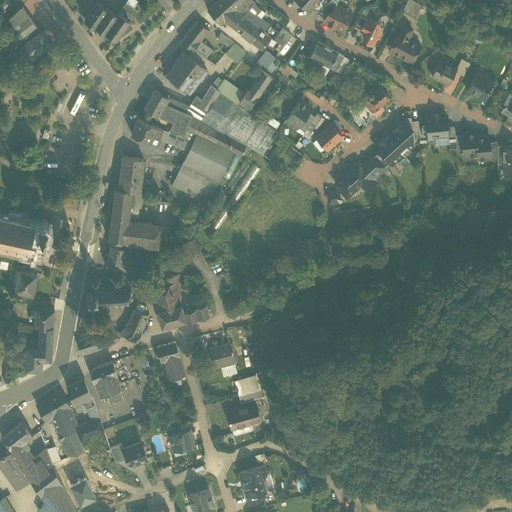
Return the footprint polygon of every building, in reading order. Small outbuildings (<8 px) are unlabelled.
[(106,7),(97,0),(84,19),(116,42),(132,20),(128,18),(119,11),(117,13),(107,6),(106,7)] [(228,0),(217,0),(208,9),(219,21),(223,18),(235,7),(228,0)] [(254,1),(253,0),(228,0),(235,7),(240,11),(246,6),(247,7),(248,6),(254,1)] [(299,0),(309,9),(312,6),(317,0),(299,0)] [(327,0),(317,0),(312,6),(319,12),(320,10),(328,1),(327,0)] [(335,0),(328,0),(328,1),(320,10),(326,15),(328,10),(331,12),(335,3),(336,3),(337,1),(335,0)] [(421,4),(414,0),(407,0),(402,10),(415,17),(421,4)] [(134,6),(126,1),(119,11),(128,18),(132,13),(135,9),(136,8),(134,6)] [(259,7),(254,1),(248,6),(248,7),(254,12),(259,7)] [(367,15),(369,17),(379,5),(376,2),(362,7),(360,12),(366,15),(367,15)] [(40,29),(22,3),(9,16),(13,22),(6,27),(19,45),(40,29)] [(336,3),(335,3),(331,12),(328,10),(326,15),(324,19),(326,21),(342,29),(345,23),(346,24),(349,18),(348,17),(349,17),(346,9),(336,3)] [(240,11),(235,7),(223,18),(241,31),(250,19),(243,14),(240,11)] [(248,7),(243,14),(250,19),(263,29),(268,23),(260,16),(254,12),(248,7)] [(259,7),(254,12),(260,16),(263,12),(259,7)] [(366,23),(369,17),(367,15),(366,15),(360,12),(353,25),(360,28),(363,21),(366,23)] [(381,32),(377,21),(369,17),(366,23),(363,21),(360,28),(359,29),(362,30),(365,40),(372,43),(376,37),(379,36),(381,32)] [(208,28),(196,19),(180,39),(191,48),(192,48),(192,49),(201,38),(208,28)] [(250,19),(241,31),(261,47),(270,35),(263,29),(250,19)] [(402,24),(398,32),(397,31),(388,49),(411,61),(420,43),(408,37),(412,30),(402,24)] [(291,33),(282,26),(273,37),(283,45),(291,33)] [(19,45),(16,47),(24,59),(42,47),(50,41),(41,29),(19,45)] [(229,37),(220,30),(216,35),(225,42),(229,37)] [(234,41),(229,37),(225,42),(230,46),(234,41)] [(201,38),(192,49),(205,56),(212,47),(201,38)] [(50,41),(42,47),(45,52),(55,45),(51,40),(50,41)] [(337,51),(318,40),(310,55),(329,65),(337,51)] [(245,50),(234,41),(230,46),(225,51),(237,60),(245,50)] [(205,56),(192,49),(192,48),(191,48),(188,52),(206,66),(209,69),(210,69),(216,63),(205,56)] [(274,56),(266,48),(257,59),(263,64),(266,66),(274,56)] [(188,52),(184,49),(165,74),(191,94),(209,69),(206,66),(188,52)] [(307,53),(301,49),(296,58),(302,62),(307,53)] [(337,51),(329,65),(335,69),(343,54),(337,51)] [(274,56),(266,66),(271,70),(279,59),(274,56)] [(470,62),(461,57),(456,67),(455,70),(463,74),(470,62)] [(456,67),(439,58),(431,74),(448,83),(455,70),(456,67)] [(263,64),(257,59),(254,63),(260,67),(263,64)] [(285,62),(280,70),(287,74),(292,66),(285,62)] [(262,68),(248,88),(247,87),(244,91),(239,98),(248,104),(250,105),(257,94),(258,95),(271,75),(262,68)] [(282,72),(279,77),(287,83),(290,78),(282,72)] [(476,72),(466,89),(472,93),(473,91),(483,97),(486,93),(492,82),(492,81),(476,72)] [(236,86),(224,77),(216,87),(219,89),(229,96),(236,86)] [(499,84),(493,80),(492,81),(492,82),(486,93),(492,97),(499,84)] [(211,83),(202,98),(195,94),(192,99),(207,108),(219,89),(216,87),(211,83)] [(390,97),(379,85),(371,93),(372,93),(381,104),(390,97)] [(244,91),(236,86),(229,96),(237,102),(239,98),(244,91)] [(192,113),(165,101),(168,96),(154,88),(144,106),(158,113),(172,120),(169,127),(170,127),(184,133),(186,127),(192,113)] [(229,96),(219,89),(207,108),(200,118),(215,128),(215,127),(221,130),(246,143),(261,152),(277,130),(252,112),(251,111),(246,108),(237,102),(229,96)] [(381,104),(372,93),(363,101),(372,111),(381,104)] [(248,104),(239,98),(237,102),(246,108),(248,104)] [(299,98),(286,117),(298,125),(308,110),(311,106),(299,98)] [(363,101),(361,99),(352,107),(363,119),(361,122),(364,126),(375,115),(372,111),(363,101)] [(384,108),(381,104),(372,111),(375,115),(384,108)] [(511,108),(508,107),(508,106),(507,106),(503,107),(501,111),(511,117),(511,108)] [(308,110),(298,125),(304,129),(306,126),(314,115),(308,110)] [(265,111),(261,117),(278,128),(282,123),(265,111)] [(314,115),(306,126),(311,130),(321,115),(317,111),(314,115)] [(215,128),(200,118),(192,113),(186,127),(196,132),(210,139),(215,128)] [(447,114),(439,114),(439,113),(432,114),(432,115),(425,116),(426,126),(426,137),(427,137),(448,135),(449,135),(448,126),(447,114)] [(418,119),(411,120),(411,116),(406,116),(405,117),(412,125),(412,132),(418,132),(419,131),(418,127),(419,127),(418,119)] [(404,117),(394,126),(393,126),(390,129),(389,130),(404,154),(410,149),(408,147),(413,143),(412,132),(412,125),(405,117),(404,117)] [(162,128),(138,118),(131,133),(150,140),(152,134),(158,137),(162,128)] [(342,135),(330,122),(315,135),(327,148),(342,135)] [(419,127),(418,127),(419,131),(418,132),(419,141),(427,140),(427,137),(426,137),(426,126),(419,127)] [(45,127),(42,136),(49,138),(52,129),(45,127)] [(186,127),(184,133),(170,127),(168,130),(164,139),(188,149),(196,132),(186,127)] [(221,130),(215,127),(215,128),(210,139),(215,142),(221,130)] [(168,130),(162,128),(158,137),(164,139),(168,130)] [(246,143),(221,130),(215,142),(233,150),(240,154),(246,143)] [(404,154),(389,130),(388,131),(384,134),(385,134),(374,143),(378,148),(390,162),(391,162),(397,157),(398,159),(404,154)] [(471,132),(461,132),(461,133),(463,151),(463,155),(476,154),(477,154),(475,134),(475,130),(471,130),(471,132)] [(210,139),(196,132),(188,149),(186,154),(171,183),(186,191),(188,187),(196,191),(197,189),(201,180),(215,186),(233,150),(215,142),(210,139)] [(461,133),(455,133),(456,141),(457,151),(463,151),(461,133)] [(489,135),(479,135),(479,134),(475,134),(477,154),(476,154),(477,158),(490,157),(489,141),(489,135)] [(288,142),(281,137),(267,156),(274,161),(278,155),(286,145),(288,142)] [(506,144),(497,144),(497,158),(497,161),(497,163),(503,163),(503,145),(506,145),(506,144)] [(286,145),(278,155),(293,165),(300,155),(286,145)] [(511,145),(506,145),(503,145),(503,163),(503,173),(511,173),(511,145)] [(390,162),(378,148),(374,153),(385,166),(390,162)] [(385,166),(374,153),(363,162),(375,175),(385,166)] [(144,158),(122,155),(122,156),(119,188),(132,190),(140,191),(143,159),(144,159),(144,158)] [(260,168),(245,158),(203,220),(217,230),(260,168)] [(375,181),(358,161),(343,174),(340,173),(335,178),(336,181),(335,181),(346,195),(361,182),(367,189),(375,181)] [(381,170),(375,175),(382,184),(388,178),(381,170)] [(215,186),(201,180),(197,189),(210,196),(211,196),(215,186)] [(119,188),(115,188),(109,238),(125,240),(128,219),(128,215),(130,199),(132,190),(119,188)] [(140,191),(132,190),(130,199),(140,200),(195,206),(195,200),(141,194),(141,191),(140,191)] [(334,190),(327,190),(329,202),(339,200),(341,198),(334,190)] [(140,200),(130,199),(128,215),(138,217),(140,200)] [(18,216),(16,213),(12,212),(8,214),(7,216),(0,214),(0,244),(0,245),(0,246),(0,247),(1,247),(2,245),(10,247),(10,250),(11,250),(11,248),(20,250),(19,252),(21,252),(21,250),(31,252),(33,255),(37,256),(40,254),(41,247),(42,248),(43,247),(45,247),(45,246),(43,246),(46,234),(48,235),(48,233),(46,233),(46,232),(45,232),(47,224),(38,221),(37,223),(28,221),(28,219),(27,218),(27,221),(18,219),(19,216),(18,216)] [(160,223),(128,219),(125,240),(158,245),(160,223)] [(177,246),(184,258),(200,249),(194,237),(177,246)] [(133,259),(124,257),(124,253),(123,253),(125,247),(111,244),(106,264),(130,271),(134,272),(141,273),(139,269),(139,258),(133,257),(133,259)] [(155,250),(142,250),(142,269),(147,269),(155,259),(155,250)] [(37,272),(19,268),(15,289),(33,293),(37,272)] [(134,272),(130,271),(129,274),(132,276),(137,285),(138,285),(142,279),(141,273),(134,272)] [(178,276),(168,279),(170,286),(181,282),(178,276)] [(170,286),(150,293),(157,312),(182,305),(180,300),(181,299),(178,289),(183,287),(181,282),(170,286)] [(121,285),(114,286),(114,288),(109,288),(109,286),(108,286),(108,288),(103,289),(103,287),(102,287),(102,289),(95,289),(94,288),(93,289),(95,290),(95,292),(96,301),(96,302),(95,303),(96,304),(97,303),(103,303),(103,305),(104,305),(104,303),(109,303),(109,305),(110,305),(110,303),(115,302),(116,304),(117,304),(117,302),(121,302),(121,304),(122,304),(122,302),(126,302),(127,304),(128,303),(127,301),(130,298),(132,299),(133,297),(131,296),(130,292),(132,291),(132,290),(130,291),(127,288),(127,286),(126,285),(125,287),(122,288),(121,285)] [(96,301),(95,292),(86,292),(87,302),(96,301)] [(303,296),(264,317),(271,329),(310,308),(303,296)] [(183,310),(186,322),(210,316),(206,301),(194,304),(195,307),(183,310)] [(145,306),(138,303),(135,309),(142,313),(145,306)] [(182,305),(157,312),(161,328),(186,322),(183,310),(182,305)] [(54,308),(35,307),(34,325),(40,325),(53,326),(54,308)] [(135,309),(134,309),(128,324),(120,333),(121,333),(133,338),(133,339),(138,337),(147,315),(142,313),(135,309)] [(12,312),(0,310),(0,311),(0,317),(7,319),(11,319),(12,312)] [(34,325),(17,321),(17,339),(25,340),(25,335),(39,336),(40,325),(34,325)] [(39,345),(26,345),(26,346),(25,367),(41,368),(42,357),(51,358),(53,326),(40,325),(39,336),(39,345)] [(115,330),(108,332),(112,343),(119,340),(115,330)] [(108,332),(94,337),(98,349),(113,344),(112,343),(108,332)] [(39,345),(39,336),(25,335),(25,340),(17,339),(17,346),(26,346),(26,345),(39,345)] [(94,337),(88,339),(87,335),(76,338),(81,355),(92,351),(98,349),(98,350),(98,349),(94,337)] [(232,339),(209,346),(214,367),(221,365),(235,361),(238,360),(232,339)] [(294,344),(289,340),(283,346),(288,351),(294,344)] [(175,342),(156,347),(161,362),(165,360),(180,357),(175,342)] [(180,357),(165,360),(171,379),(185,375),(180,357)] [(111,359),(91,365),(90,370),(91,373),(92,376),(94,381),(100,395),(107,392),(120,388),(111,359)] [(235,361),(221,365),(224,375),(238,371),(235,361)] [(256,372),(234,378),(239,394),(260,388),(256,372)] [(82,373),(65,381),(75,402),(83,399),(92,394),(82,373)] [(60,387),(35,401),(46,420),(51,417),(70,406),(60,387)] [(120,388),(107,392),(109,400),(123,396),(120,388)] [(260,388),(239,394),(240,401),(262,395),(260,388)] [(104,429),(92,394),(83,399),(91,420),(79,425),(84,437),(104,429)] [(256,402),(226,410),(231,427),(260,419),(256,402)] [(70,406),(51,417),(68,455),(84,448),(73,425),(77,423),(70,406)] [(20,417),(0,432),(0,433),(2,436),(10,447),(6,451),(7,453),(12,449),(12,450),(21,443),(33,434),(20,417)] [(105,432),(85,439),(84,437),(79,425),(77,423),(73,425),(84,448),(87,458),(111,449),(110,446),(105,432)] [(178,424),(162,428),(164,435),(170,433),(179,430),(178,424)] [(179,430),(170,433),(173,449),(193,444),(189,428),(179,430)] [(2,436),(0,438),(0,457),(7,453),(6,451),(10,447),(2,436)] [(121,442),(110,446),(111,449),(116,461),(126,457),(123,448),(121,442)] [(141,442),(123,448),(126,457),(127,461),(132,463),(147,458),(141,442)] [(21,443),(12,450),(12,449),(7,453),(0,457),(0,466),(16,489),(30,479),(41,494),(60,480),(52,462),(47,450),(46,446),(31,457),(21,443)] [(56,445),(47,450),(52,462),(61,458),(56,445)] [(62,483),(78,476),(91,470),(87,458),(84,448),(68,455),(61,458),(52,462),(60,480),(62,483)] [(263,464),(239,471),(242,480),(243,480),(247,494),(246,495),(247,495),(261,491),(266,490),(266,489),(262,474),(266,473),(263,464)] [(78,476),(62,483),(75,511),(92,504),(78,476)] [(60,480),(41,494),(46,501),(54,511),(73,511),(75,511),(62,483),(60,480)] [(274,486),(266,489),(266,490),(261,491),(265,504),(278,500),(274,486)] [(209,487),(189,493),(194,511),(211,511),(216,511),(209,487)] [(13,511),(4,496),(1,497),(0,497),(0,511),(13,511)] [(73,511),(54,511),(46,501),(37,508),(40,511),(76,511),(75,511),(73,511)]
